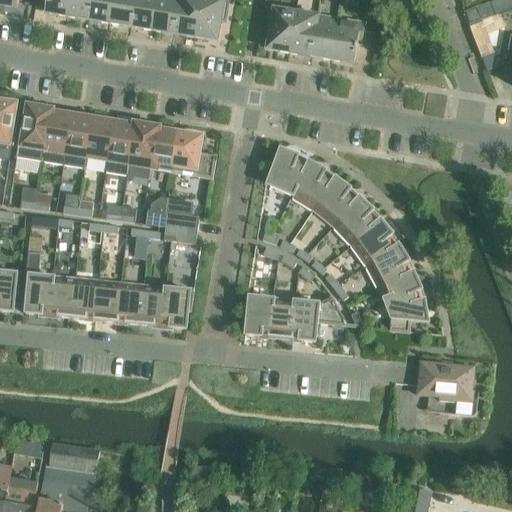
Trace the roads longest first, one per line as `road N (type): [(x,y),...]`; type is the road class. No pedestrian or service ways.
road 1 (residential): [(209,357),(253,98)]
road 2 (residential): [(253,98),(0,58)]
road 3 (residential): [(466,133),(253,98)]
road 4 (residential): [(209,357),(0,335)]
road 5 (residential): [(411,376),(209,357)]
road 6 (residential): [(466,133),(470,96),(432,0)]
